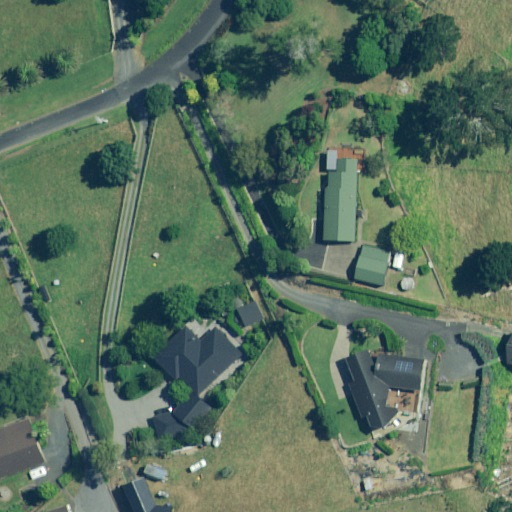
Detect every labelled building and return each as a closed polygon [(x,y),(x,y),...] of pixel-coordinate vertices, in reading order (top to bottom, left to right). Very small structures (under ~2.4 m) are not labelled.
[(362,160),(342,159),(341,173),(333,173),(332,188),(329,188),(327,241),(358,242),(362,160)] [(395,253),(366,246),(357,279),(386,286),(395,253)] [(408,255),(399,254),(396,268),(405,269),(408,255)] [(416,280),(406,278),(404,290),(414,291),(416,280)] [(203,340),(191,327),(158,357),(179,380),(182,377),(200,395),(244,354),(218,326),(203,340)] [(381,374),(381,376),(366,386),(366,385),(365,385),(364,384),(363,384),(362,384),(361,384),(360,385),(359,385),(358,386),(357,387),(356,388),(356,389),(356,390),(356,391),(356,392),(356,393),(357,394),(357,395),(358,396),(359,396),(360,397),(361,397),(362,397),(363,397),(364,396),(368,405),(364,407),(377,441),(420,420),(421,412),(426,412),(425,418),(431,419),(432,411),(429,411),(431,360),(396,356),(394,356),(392,357),(391,357),(389,358),(388,359),(386,361),(385,362),(384,364),(383,365),(382,367),(381,369),(381,370),(381,372),(381,374)] [(183,398),(174,408),(173,412),(156,417),(162,439),(193,430),(205,415),(212,406),(198,395),(191,404),(187,401),(183,398)] [(0,480),(47,464),(32,421),(7,429),(0,431),(0,480)]
